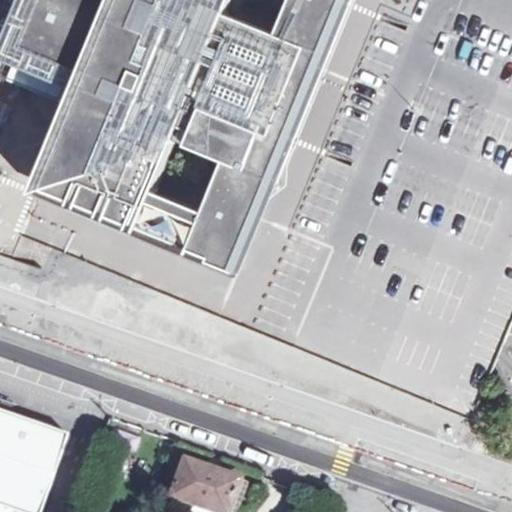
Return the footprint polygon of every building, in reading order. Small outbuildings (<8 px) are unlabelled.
[(0,0),(0,12),(19,20),(26,0),(0,0)] [(1,66),(76,95),(115,0),(26,0),(19,20),(1,66)] [(115,0),(76,95),(33,196),(33,198),(34,198),(59,209),(71,214),(136,241),(237,283),(299,134),(348,17),(354,0),(115,0)] [(321,156),(251,330),(469,416),(473,407),(495,354),(511,312),(511,0),(410,0),(404,13),(378,13),(375,19),(321,156)] [(0,67),(1,66),(19,20),(0,12),(0,67)] [(0,506),(16,511),(45,511),(72,436),(0,411),(0,506)] [(177,508),(179,502),(208,511),(231,511),(242,481),(185,461),(169,505),(177,508)]
